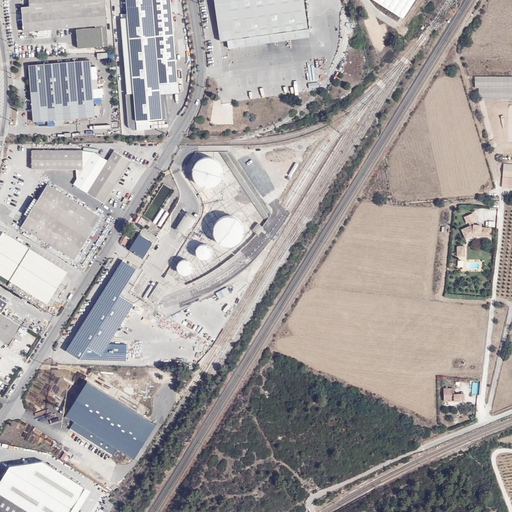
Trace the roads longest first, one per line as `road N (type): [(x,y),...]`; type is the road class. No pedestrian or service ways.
road 1 (tertiary): [(192,0),(201,62),(194,109),(0,421)]
road 2 (residential): [(480,423),(502,205)]
road 3 (unclassified): [(480,423),(315,496),(313,511)]
